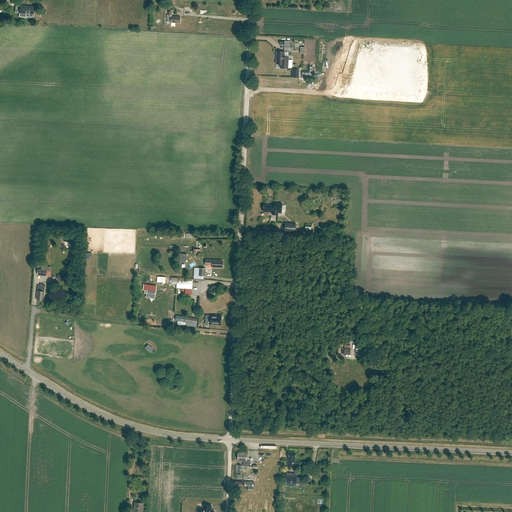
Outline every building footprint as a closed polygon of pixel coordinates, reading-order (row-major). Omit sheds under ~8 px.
[(33,15),(34,7),(20,6),(19,17),(26,18),(26,14),(33,15)] [(171,16),(171,12),(168,12),(168,15),(167,15),(167,19),(167,22),(180,23),(180,17),(171,16)] [(277,51),(276,64),(280,64),(280,68),(288,68),(292,68),(292,60),(288,60),(288,57),(284,57),(284,52),(277,51)] [(302,71),(302,76),(313,76),(313,66),(309,66),(309,71),(302,71)] [(281,213),(282,204),(274,203),(274,205),(264,204),(263,211),(272,212),(272,214),(277,215),(278,212),(281,213)] [(205,277),(205,268),(194,268),(193,279),(204,279),(204,276),(205,277)] [(192,289),(192,281),(177,280),(177,288),(192,289)] [(43,301),(45,285),(40,285),(40,286),(37,286),(36,300),(43,301)] [(198,319),(176,315),(175,321),(197,324),(198,319)] [(221,326),(222,316),(210,315),(209,325),(221,326)] [(149,352),(152,349),(147,344),(144,347),(149,352)] [(250,466),(251,461),(247,461),(247,454),(238,454),(238,461),(243,461),(243,466),(250,466)] [(296,484),(297,476),(286,475),(286,483),(296,484)] [(136,511),(143,511),(144,503),(135,503),(134,511),(136,511)]
